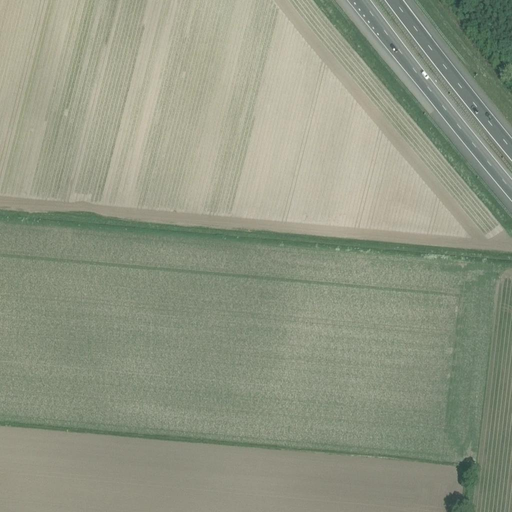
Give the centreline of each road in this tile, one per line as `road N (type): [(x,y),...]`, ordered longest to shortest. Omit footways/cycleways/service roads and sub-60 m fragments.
road 1 (track): [(508,246),(0,204)]
road 2 (motorway): [(361,0),(511,190)]
road 3 (motorway): [(511,147),(396,0)]
